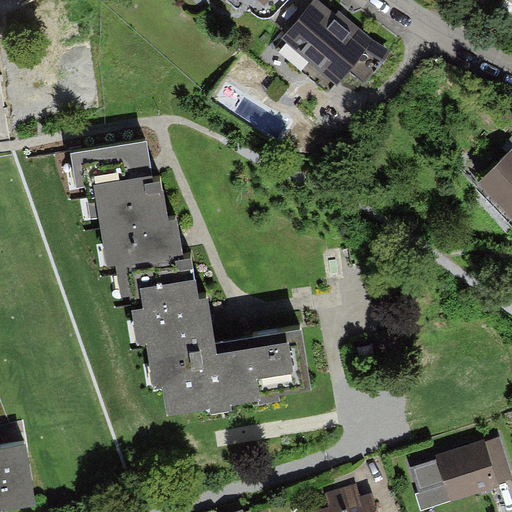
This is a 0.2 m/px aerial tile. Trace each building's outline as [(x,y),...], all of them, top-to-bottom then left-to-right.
[(378,51),(315,0),(305,0),(282,29),(333,70),(352,47),(370,61),(378,51)] [(511,17),(511,0),(508,0),(502,11),(511,17)] [(150,140),(74,152),(79,186),(88,185),(93,215),(101,214),(105,238),(173,227),(168,194),(165,174),(155,175),(150,140)] [(511,147),(510,145),(475,183),(511,217),(511,147)] [(105,238),(103,238),(109,272),(117,271),(122,301),(131,300),(134,324),(202,314),(197,280),(194,260),(185,261),(179,226),(173,227),(105,238)] [(202,314),(134,324),(139,358),(148,357),(153,387),(161,386),(166,416),(313,393),(303,333),(215,347),(213,331),(210,313),(202,314)] [(0,511),(35,507),(23,440),(0,443),(0,511)] [(407,467),(419,504),(499,478),(487,441),(407,467)] [(330,511),(376,511),(372,499),(362,503),(358,490),(329,500),(332,511),(330,511)]
